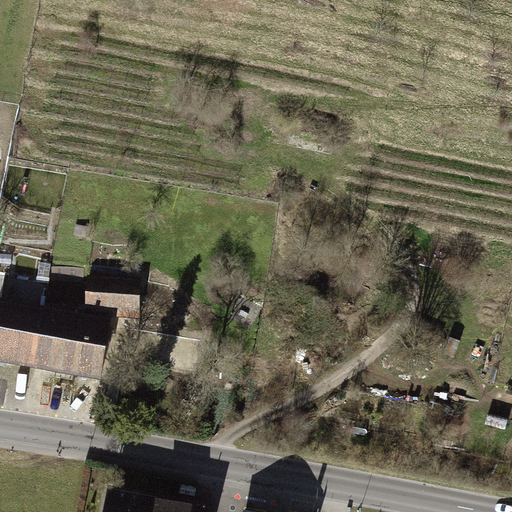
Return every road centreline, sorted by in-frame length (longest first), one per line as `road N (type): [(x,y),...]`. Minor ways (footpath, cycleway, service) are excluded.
road 1 (secondary): [(471,511),(0,428)]
road 2 (track): [(340,190),(410,274),(395,334),(339,379),(202,458)]
